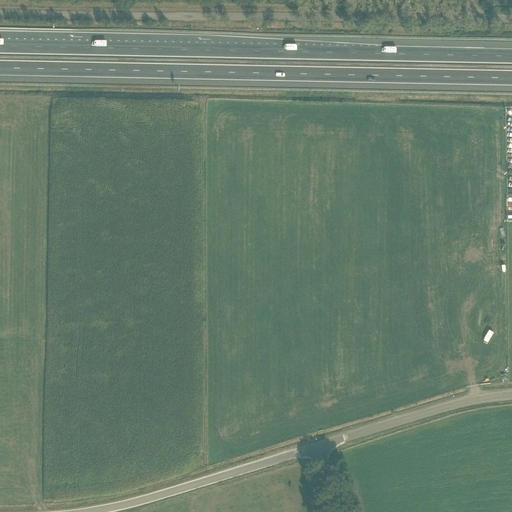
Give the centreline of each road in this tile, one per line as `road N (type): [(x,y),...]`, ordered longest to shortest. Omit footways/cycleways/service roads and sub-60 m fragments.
road 1 (motorway): [(0,67),(511,78)]
road 2 (motorway): [(511,56),(0,46)]
road 3 (unclassified): [(470,14),(0,13)]
road 4 (unclassified): [(315,445),(82,511)]
road 5 (unclassified): [(315,445),(511,393)]
